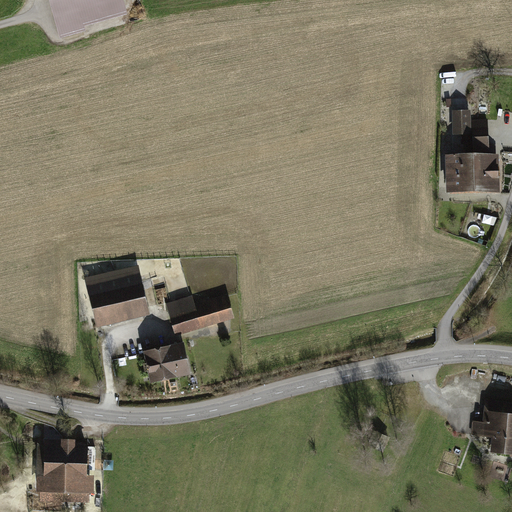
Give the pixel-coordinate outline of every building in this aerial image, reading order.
[(120,0),(53,0),(62,31),(125,13),(120,0)] [(446,98),(448,107),(458,105),(457,96),(446,98)] [(466,110),(451,110),(451,131),(466,131),(466,110)] [(484,122),(472,122),(472,144),(485,143),(484,122)] [(446,155),(447,191),(496,190),(495,154),(446,155)] [(137,268),(85,280),(97,329),(149,317),(137,268)] [(190,297),(167,304),(177,337),(232,320),(225,296),(193,306),(190,297)] [(184,346),(144,354),(147,367),(151,386),(191,377),(184,346)] [(483,425),(472,424),(471,436),(493,438),(492,454),(511,455),(511,405),(485,403),(483,425)] [(92,495),(93,478),(86,478),(87,447),(80,446),(74,446),(74,442),(61,442),(61,447),(38,446),(37,493),(41,493),(41,502),(88,503),(88,495),(92,495)]
